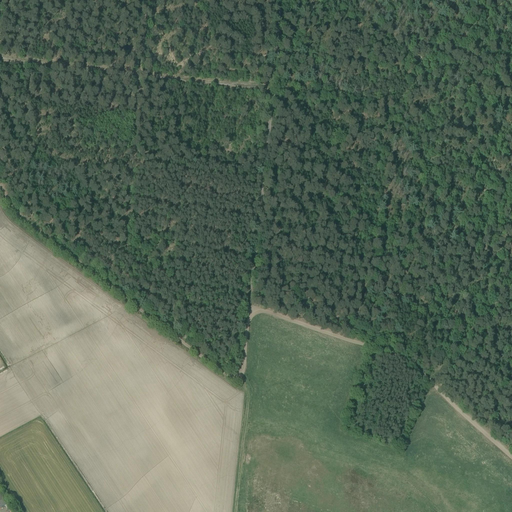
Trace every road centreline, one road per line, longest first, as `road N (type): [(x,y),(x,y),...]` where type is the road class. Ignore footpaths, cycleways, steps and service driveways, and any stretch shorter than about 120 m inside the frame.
road 1 (track): [(0,186),(20,217),(228,375),(239,374)]
road 2 (track): [(248,306),(395,354),(511,455)]
road 3 (track): [(250,290),(272,88)]
road 4 (track): [(239,374),(248,397),(235,511)]
road 5 (track): [(0,59),(138,73)]
road 6 (track): [(138,73),(272,88)]
road 7 (track): [(511,287),(430,382)]
